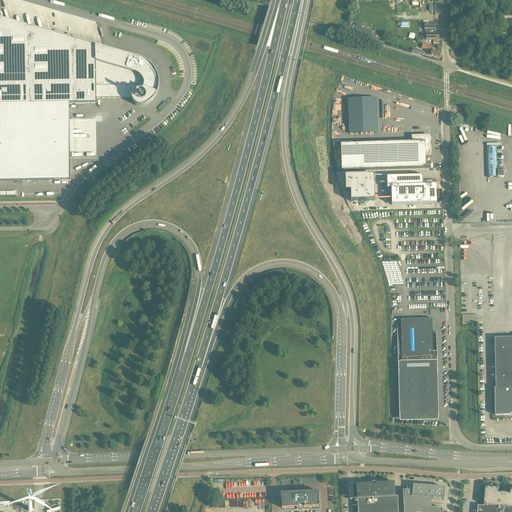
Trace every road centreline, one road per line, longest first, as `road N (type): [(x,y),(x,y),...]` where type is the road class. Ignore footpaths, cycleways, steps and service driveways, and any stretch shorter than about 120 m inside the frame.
road 1 (motorway): [(281,0),(229,124),(101,239),(42,461)]
road 2 (motorway): [(352,449),(351,313),(285,164),(287,82),(305,0)]
road 3 (motorway): [(54,460),(99,270),(123,231),(163,223),(197,254),(182,372)]
road 4 (unclassified): [(446,103),(454,429),(468,446),(511,447)]
road 5 (motorway): [(284,0),(182,372)]
road 6 (motorway): [(203,347),(297,0)]
road 7 (motorway): [(203,347),(235,286),(254,268),(289,261),(324,278),(341,312),(337,449)]
road 8 (tertiary): [(50,472),(345,461)]
road 9 (tertiary): [(337,449),(54,460)]
road 10 (unclassified): [(210,473),(453,476)]
road 11 (motorway): [(149,511),(203,347)]
road 12 (tertiary): [(345,461),(511,465)]
road 13 (tertiary): [(511,456),(352,449)]
road 14 (motorway): [(182,372),(136,511)]
